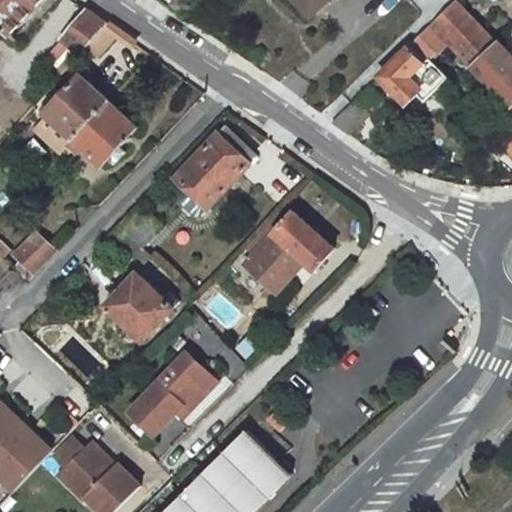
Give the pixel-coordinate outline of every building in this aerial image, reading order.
[(0,0),(0,29),(7,36),(42,0),(0,0)] [(153,0),(166,9),(174,0),(153,0)] [(296,0),(312,15),(326,0),(296,0)] [(511,59),(454,0),(429,24),(445,41),(511,110),(511,59)] [(64,42),(79,57),(86,50),(107,27),(86,12),(62,40),(64,42)] [(429,24),(377,76),(405,103),(432,77),(421,65),(445,41),(429,24)] [(86,50),(97,60),(119,36),(107,27),(86,50)] [(79,57),(64,42),(52,55),(68,69),(79,57)] [(62,151),(109,101),(82,75),(56,102),(58,104),(33,130),(58,156),(62,151)] [(353,99),(328,123),(348,137),(370,116),(360,106),(360,99),(353,99)] [(113,154),(137,127),(109,101),(62,151),(66,156),(71,151),(74,154),(81,146),(101,164),(111,152),(113,154)] [(227,131),(220,138),(247,163),(254,157),(227,131)] [(511,135),(503,144),(511,152),(511,135)] [(218,136),(178,178),(209,207),(249,166),(247,163),(220,138),(218,136)] [(272,150),(249,183),(283,207),(306,173),(272,150)] [(152,236),(157,230),(134,209),(129,215),(152,236)] [(294,211),(247,265),(277,294),(306,263),(316,272),(338,249),(294,211)] [(129,259),(152,236),(129,215),(107,238),(129,259)] [(57,252),(35,232),(13,255),(20,260),(14,268),(21,275),(29,281),(57,252)] [(0,255),(2,258),(9,250),(0,241),(0,255)] [(136,273),(106,304),(142,339),(173,308),(162,297),(136,273)] [(162,297),(173,308),(179,302),(168,291),(162,297)] [(247,360),(265,347),(255,334),(238,346),(247,360)] [(189,350),(132,411),(156,434),(190,397),(198,404),(222,381),(189,350)] [(54,451),(0,399),(0,474),(17,490),(54,451)] [(281,402),(268,415),(280,427),(293,414),(281,402)] [(253,430),(170,511),(254,511),(295,471),(253,430)] [(89,443),(63,471),(87,495),(103,511),(117,511),(141,488),(115,464),(113,466),(89,443)] [(87,495),(63,471),(58,476),(83,500),(87,495)]
